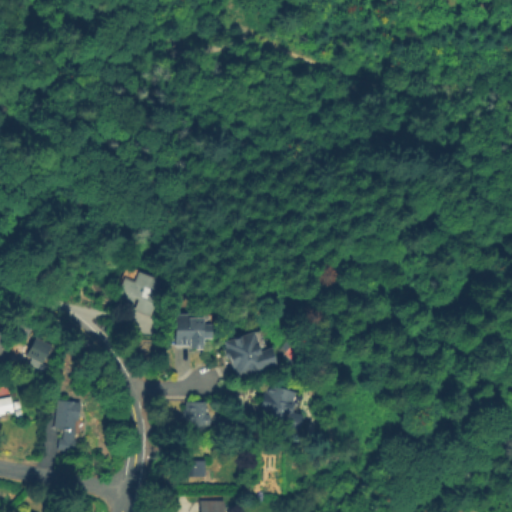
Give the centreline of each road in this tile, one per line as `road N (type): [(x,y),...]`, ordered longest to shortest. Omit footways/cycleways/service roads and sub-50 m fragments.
road 1 (residential): [(0,287),(47,304),(92,340),(131,433),(123,492)]
road 2 (residential): [(123,492),(0,466)]
